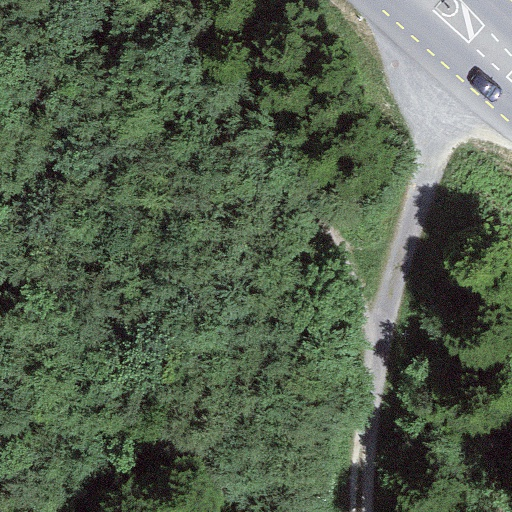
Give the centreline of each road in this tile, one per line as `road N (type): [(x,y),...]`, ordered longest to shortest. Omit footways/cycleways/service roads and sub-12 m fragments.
road 1 (track): [(488,42),(389,304)]
road 2 (track): [(389,304),(365,511)]
